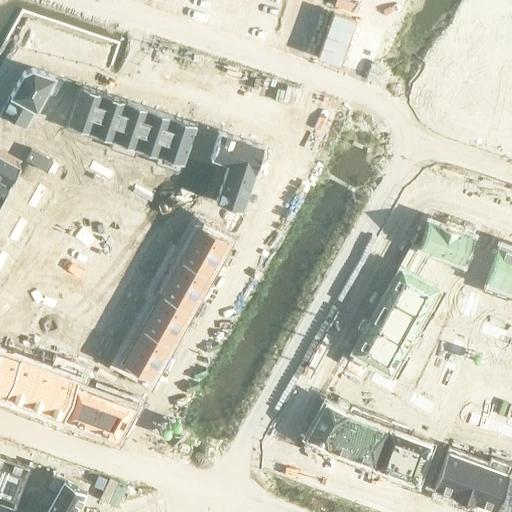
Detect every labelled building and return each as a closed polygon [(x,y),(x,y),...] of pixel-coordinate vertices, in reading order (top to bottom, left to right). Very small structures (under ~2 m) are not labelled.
[(1,111),(1,112),(26,126),(35,108),(45,91),(55,97),(64,80),(65,79),(54,75),(32,68),(23,71),(4,106),(1,111)] [(80,85),(65,128),(88,136),(103,92),(80,84),(80,85)] [(103,92),(88,136),(89,136),(111,143),(109,148),(110,148),(112,144),(127,100),(103,92)] [(112,144),(110,148),(133,156),(135,151),(150,107),(127,100),(112,144)] [(150,107),(135,151),(146,155),(156,159),(155,163),(172,115),(150,107)] [(172,115),(155,163),(167,167),(179,171),(182,162),(195,124),(196,123),(172,115)] [(219,132),(210,158),(228,164),(254,172),(255,173),(264,146),(248,141),(219,131),(219,132)] [(31,148),(24,159),(46,171),(52,161),(53,160),(31,148)] [(0,152),(0,177),(9,182),(19,163),(0,152)] [(52,161),(46,171),(54,175),(59,165),(52,161)] [(93,161),(89,168),(99,174),(103,167),(93,161)] [(228,164),(215,201),(240,210),(242,210),(254,172),(228,164)] [(103,167),(99,174),(110,179),(114,172),(103,167)] [(0,177),(0,197),(0,198),(9,182),(0,177)] [(39,184),(33,194),(40,198),(46,188),(39,184)] [(135,185),(132,192),(142,197),(146,190),(135,185)] [(181,187),(175,198),(182,202),(188,191),(181,187)] [(146,190),(142,197),(152,203),(156,196),(146,190)] [(188,191),(182,202),(189,205),(195,195),(188,191)] [(33,194),(27,204),(35,208),(40,198),(33,194)] [(20,217),(14,228),(22,232),(27,221),(20,217)] [(428,219),(418,246),(463,262),(472,235),(457,230),(457,229),(441,224),(428,219)] [(184,245),(178,256),(207,272),(226,239),(197,223),(184,245)] [(14,228),(9,238),(16,242),(22,232),(14,228)] [(161,236),(155,246),(163,250),(168,240),(161,236)] [(498,242),(482,290),(506,299),(509,289),(508,289),(511,278),(511,247),(499,243),(498,242)] [(155,246),(150,256),(157,260),(163,250),(155,246)] [(416,246),(404,267),(425,279),(437,259),(439,254),(423,248),(416,246)] [(2,251),(0,254),(0,263),(3,265),(9,255),(2,251)] [(167,266),(154,289),(187,307),(207,272),(178,256),(171,268),(167,266)] [(389,288),(432,313),(433,312),(444,291),(401,267),(389,288)] [(389,288),(377,309),(417,332),(416,333),(420,335),(433,312),(432,313),(389,288)] [(152,303),(139,326),(168,342),(187,307),(154,289),(153,291),(162,296),(158,303),(156,305),(152,303)] [(470,292),(467,303),(476,307),(480,295),(470,292)] [(467,303),(463,315),(472,318),(476,307),(467,303)] [(123,305),(117,315),(124,319),(130,309),(123,305)] [(377,309),(365,330),(405,353),(405,352),(416,333),(417,332),(377,309)] [(117,315),(111,325),(118,329),(124,319),(117,315)] [(25,321),(20,332),(28,335),(32,324),(25,321)] [(484,323),(481,332),(492,336),(495,327),(484,323)] [(133,337),(119,362),(147,378),(148,378),(168,342),(139,326),(138,328),(143,330),(138,338),(137,340),(133,337)] [(495,327),(492,336),(503,340),(507,331),(495,327)] [(365,330),(353,352),(396,377),(409,354),(405,352),(405,353),(365,330)] [(39,331),(36,339),(47,343),(50,335),(39,331)] [(50,335),(47,343),(58,347),(61,339),(50,335)] [(454,339),(450,351),(459,354),(463,343),(454,339)] [(77,345),(74,353),(85,357),(86,354),(88,349),(77,345)] [(0,393),(6,396),(20,359),(0,351),(0,393)] [(85,357),(84,361),(94,365),(97,358),(86,354),(85,357)] [(351,358),(343,372),(359,381),(367,367),(351,358)] [(20,359),(6,396),(25,403),(38,366),(20,359)] [(446,362),(442,373),(451,376),(455,365),(446,362)] [(38,366),(25,403),(44,410),(60,364),(57,373),(38,366)] [(60,364),(44,410),(64,418),(75,386),(77,380),(81,371),(60,364)] [(123,365),(119,372),(130,377),(133,371),(123,365)] [(375,371),(370,380),(381,386),(385,377),(375,371)] [(442,373),(437,384),(447,388),(451,376),(442,373)] [(381,386),(391,391),(396,383),(385,377),(381,386)] [(75,386),(64,418),(91,428),(103,396),(101,396),(83,389),(75,386)] [(103,396),(91,428),(115,437),(134,403),(109,393),(107,398),(103,396)] [(413,393),(408,401),(419,407),(423,399),(413,393)] [(311,427),(306,437),(328,449),(348,413),(350,409),(349,409),(328,397),(320,411),(311,427)] [(419,407),(429,413),(434,405),(423,399),(419,407)] [(348,413),(328,449),(354,459),(371,412),(351,405),(349,409),(350,409),(348,413)] [(371,412),(354,459),(374,466),(391,419),(371,412)] [(471,412),(468,422),(479,426),(482,416),(471,412)] [(391,419),(374,466),(384,470),(394,474),(410,431),(411,431),(412,427),(391,419)] [(492,420),(488,429),(499,433),(503,424),(492,420)] [(511,427),(503,424),(499,433),(510,437),(511,433),(511,427)] [(410,431),(394,474),(404,478),(405,477),(415,482),(431,439),(411,431),(410,431)] [(448,445),(432,488),(434,489),(434,488),(453,495),(454,495),(469,453),(448,445)] [(453,495),(452,496),(474,504),(475,503),(474,503),(489,461),(488,460),(469,453),(454,495),(453,495)] [(489,461),(474,503),(475,503),(493,510),(495,511),(511,463),(490,456),(488,460),(489,461)] [(0,457),(0,489),(10,461),(0,457)] [(10,461),(0,489),(0,504),(15,510),(30,469),(10,461)] [(58,496),(49,511),(77,511),(87,494),(55,477),(47,491),(58,496)] [(511,511),(511,496),(507,495),(501,511),(511,511)]
